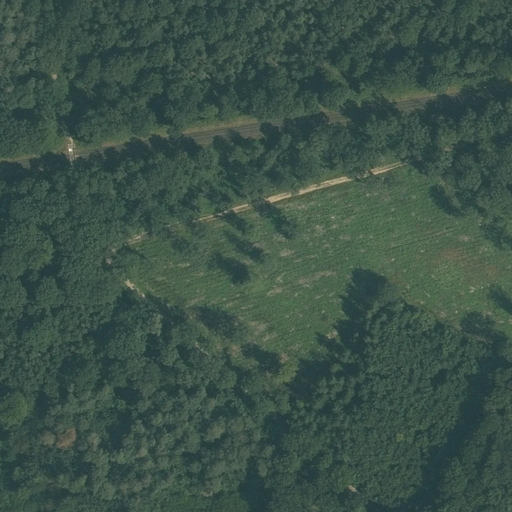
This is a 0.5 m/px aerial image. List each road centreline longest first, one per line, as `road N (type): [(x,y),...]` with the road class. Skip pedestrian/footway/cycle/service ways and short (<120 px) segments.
road 1 (track): [(94,250),(511,132)]
road 2 (track): [(36,0),(94,250)]
road 3 (track): [(128,278),(308,444)]
